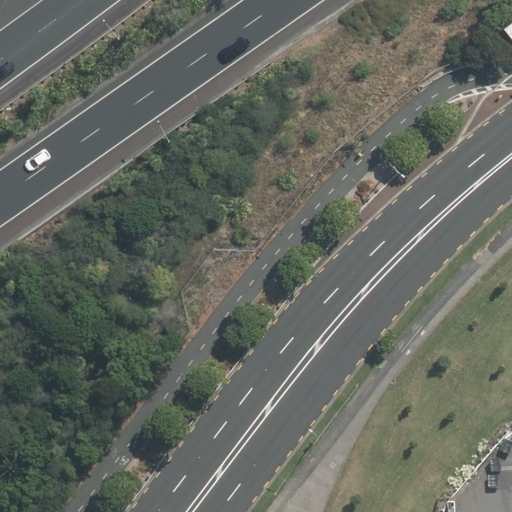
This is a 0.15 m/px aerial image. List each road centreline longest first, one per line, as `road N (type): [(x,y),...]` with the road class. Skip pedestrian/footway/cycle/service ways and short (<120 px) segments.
road 1 (primary): [(195,511),(364,289),(511,143)]
road 2 (motorway): [(288,0),(0,201)]
